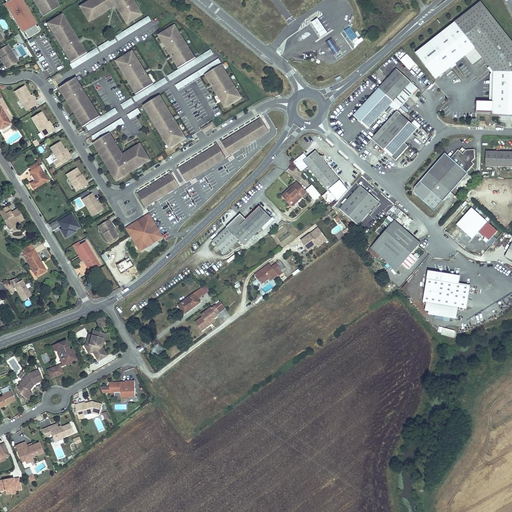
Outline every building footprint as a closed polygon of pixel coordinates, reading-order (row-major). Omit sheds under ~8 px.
[(4,0),(6,2),(3,3),(21,32),(23,31),(28,39),(39,33),(34,25),(36,23),(21,0),(4,0)] [(32,0),(43,18),(59,8),(54,0),(32,0)] [(79,7),(88,22),(99,16),(97,13),(106,8),(108,10),(115,6),(120,15),(122,13),(124,17),(122,18),(125,22),(128,21),(129,22),(141,15),(137,9),(135,10),(133,7),(135,5),(131,0),(129,0),(128,1),(127,0),(95,0),(91,3),(89,1),(79,7)] [(511,41),(481,3),(443,33),(467,55),(476,49),(495,71),(494,100),(494,112),(494,115),(511,115),(511,41)] [(59,16),(49,23),(51,27),(49,28),(55,37),(57,36),(59,40),(57,41),(68,59),(71,58),(73,62),(84,55),(82,51),(83,50),(72,32),(70,33),(68,29),(70,28),(64,19),(62,20),(59,16)] [(318,19),(311,23),(321,37),(328,33),(318,19)] [(353,44),(359,40),(351,27),(345,31),(353,44)] [(171,28),(159,35),(163,42),(165,41),(167,45),(166,46),(177,64),(179,63),(181,67),(192,60),(190,56),(192,55),(181,37),(179,38),(176,34),(178,33),(175,28),(172,30),(171,28)] [(467,55),(443,33),(416,54),(436,80),(467,55)] [(19,34),(14,36),(18,45),(23,43),(19,34)] [(139,44),(148,60),(152,58),(152,57),(155,56),(153,53),(160,50),(153,37),(139,44)] [(334,55),(340,52),(332,39),(326,43),(334,55)] [(7,46),(0,50),(0,55),(2,59),(3,58),(7,64),(5,66),(7,69),(14,65),(12,62),(16,60),(7,46)] [(200,56),(202,60),(214,56),(212,51),(200,56)] [(137,89),(139,92),(150,86),(148,82),(150,81),(139,63),(137,64),(134,60),(136,59),(132,52),(120,60),(121,62),(118,63),(121,68),(123,67),(126,71),(124,72),(135,90),(137,89)] [(406,54),(399,60),(409,70),(416,64),(406,54)] [(72,69),(83,63),(81,59),(70,65),(72,69)] [(210,77),(208,78),(219,96),(221,94),(224,99),(222,100),(226,106),(238,99),(236,97),(239,95),(237,91),(235,92),(232,88),(234,86),(223,68),(220,70),(218,66),(208,73),(210,77)] [(187,67),(168,75),(170,80),(189,71),(187,67)] [(397,71),(381,88),(394,100),(395,101),(412,84),(397,71)] [(165,79),(158,83),(160,87),(168,83),(165,79)] [(73,80),(62,87),(65,90),(62,92),(74,110),(76,109),(78,113),(76,114),(82,123),(84,122),(86,125),(96,119),(94,115),(96,114),(91,105),(89,106),(86,102),(88,100),(77,82),(75,83),(73,80)] [(24,86),(15,92),(25,108),(28,106),(30,109),(37,105),(35,101),(33,102),(30,96),(24,86)] [(124,87),(120,90),(126,100),(131,97),(124,87)] [(381,88),(380,89),(401,108),(395,101),(394,100),(381,88)] [(401,108),(380,89),(354,116),(369,129),(390,107),(396,113),(397,112),(401,108)] [(166,141),(170,147),(182,140),(181,138),(184,136),(181,132),(179,133),(177,129),(179,128),(169,112),(167,113),(165,110),(167,109),(161,100),(159,101),(157,97),(146,104),(149,108),(146,109),(152,118),(154,117),(156,121),(154,122),(163,137),(165,135),(168,140),(166,141)] [(124,110),(135,104),(132,99),(121,105),(124,110)] [(494,112),(494,100),(478,100),(477,111),(494,112)] [(10,124),(0,105),(0,128),(1,130),(11,124),(10,124)] [(100,118),(102,122),(118,114),(115,109),(100,118)] [(130,120),(141,113),(138,109),(128,115),(130,120)] [(396,113),(372,139),(397,162),(411,146),(406,143),(418,130),(397,112),(396,113)] [(41,113),(32,118),(42,134),(45,132),(47,135),(54,131),(52,127),(51,128),(47,123),(41,113)] [(228,154),(267,130),(260,118),(221,143),(228,154)] [(414,120),(411,124),(417,129),(420,126),(414,120)] [(201,129),(204,132),(211,128),(212,130),(216,127),(213,122),(201,129)] [(230,156),(269,132),(267,130),(228,154),(230,156)] [(107,136),(96,143),(98,146),(96,147),(100,153),(102,152),(104,156),(102,157),(106,163),(108,162),(110,165),(108,166),(115,178),(119,175),(121,178),(139,167),(137,165),(142,162),(143,164),(147,162),(146,159),(147,157),(140,146),(134,149),(135,151),(131,154),(130,152),(122,156),(120,157),(119,155),(121,153),(117,147),(115,149),(113,145),(115,144),(111,138),(110,139),(107,136)] [(59,142),(50,148),(59,162),(62,159),(64,163),(71,159),(69,155),(68,156),(64,150),(59,142)] [(186,180),(225,156),(218,145),(179,169),(186,180)] [(451,160),(446,155),(434,168),(456,189),(468,175),(467,174),(475,166),(473,164),(476,160),(475,151),(467,151),(464,155),(460,152),(459,151),(451,160)] [(315,152),(303,162),(338,202),(347,191),(323,161),(323,157),(320,157),(315,152)] [(511,153),(487,153),(486,168),(511,168),(511,153)] [(187,183),(226,158),(225,156),(186,180),(186,181),(187,183)] [(36,183),(30,187),(33,192),(49,183),(40,168),(30,174),(36,183)] [(456,189),(434,168),(416,189),(416,197),(435,213),(447,199),(452,194),(456,189)] [(76,169),(67,175),(75,188),(79,186),(81,190),(88,185),(85,182),(81,176),(76,169)] [(145,206),(178,185),(171,174),(138,194),(145,206)] [(320,196),(304,177),(299,180),(315,200),(320,196)] [(146,208),(180,187),(179,186),(178,185),(145,206),(146,208)] [(287,193),(282,198),(292,208),(306,195),(297,185),(293,188),(294,189),(288,194),(287,193)] [(360,187),(340,210),(358,226),(378,203),(360,187)] [(91,194),(82,200),(91,214),(94,211),(96,215),(103,210),(101,207),(100,207),(96,202),(91,194)] [(453,204),(458,199),(452,194),(447,199),(453,204)] [(0,211),(0,213),(7,224),(11,222),(12,224),(18,221),(17,220),(19,219),(21,222),(25,219),(18,209),(13,212),(9,206),(0,211)] [(472,208),(457,224),(473,238),(478,233),(488,243),(497,231),(472,208)] [(240,227),(231,236),(225,231),(211,244),(223,257),(238,243),(243,249),(267,226),(269,227),(273,224),(259,209),(240,227)] [(73,213),(58,221),(62,228),(60,229),(65,238),(77,232),(76,230),(80,227),(73,213)] [(402,224),(404,222),(408,218),(403,214),(398,219),(402,224)] [(149,216),(145,219),(150,226),(151,229),(153,227),(152,225),(154,223),(149,216)] [(145,219),(128,229),(137,245),(144,241),(148,247),(163,238),(154,223),(152,225),(153,227),(151,229),(150,226),(145,219)] [(109,220),(102,224),(104,228),(101,230),(109,243),(118,238),(114,230),(110,225),(111,224),(109,220)] [(225,231),(231,236),(240,227),(235,222),(225,231)] [(395,223),(371,249),(396,272),(420,245),(395,223)] [(316,245),(315,244),(325,237),(318,228),(314,231),(313,234),(311,236),(310,234),(300,241),(308,251),(316,245)] [(84,231),(78,235),(81,240),(87,237),(84,231)] [(317,247),(327,240),(325,237),(315,244),(316,245),(317,247)] [(86,241),(79,246),(87,258),(85,259),(93,271),(101,265),(86,241)] [(144,241),(137,245),(141,251),(148,247),(144,241)] [(33,245),(23,251),(37,276),(46,271),(40,262),(42,261),(33,245)] [(269,264),(255,275),(262,284),(276,273),(279,277),(283,273),(276,264),(272,267),(269,264)] [(455,279),(450,278),(444,277),(429,275),(424,306),(432,307),(430,319),(452,322),(454,310),(468,313),(471,289),(461,287),(462,280),(455,279)] [(19,282),(13,286),(15,290),(17,289),(21,296),(20,296),(23,302),(32,297),(24,282),(20,284),(19,282)] [(199,290),(180,305),(186,313),(200,302),(198,299),(202,295),(199,290)] [(211,313),(209,310),(204,314),(205,316),(198,321),(205,330),(212,325),(210,323),(216,318),(220,316),(219,314),(221,312),(217,306),(214,308),(216,310),(211,313)] [(100,329),(108,325),(104,316),(96,320),(100,329)] [(454,337),(455,330),(438,327),(437,335),(454,337)] [(102,342),(105,335),(94,332),(89,346),(85,348),(89,355),(93,353),(98,362),(105,358),(100,349),(102,345),(100,344),(101,342),(102,342)] [(67,342),(53,347),(54,351),(60,353),(62,352),(63,354),(62,357),(65,365),(66,366),(67,367),(70,366),(71,363),(77,361),(72,350),(70,351),(67,342)] [(60,366),(48,371),(51,380),(64,375),(60,366)] [(21,395),(27,400),(32,394),(29,392),(33,387),(32,386),(33,385),(35,386),(35,385),(44,381),(39,371),(28,375),(18,388),(21,395)] [(110,384),(110,394),(121,394),(121,398),(135,398),(135,383),(126,383),(126,384),(126,387),(123,387),(122,384),(110,384)] [(0,398),(0,408),(7,406),(7,405),(10,404),(16,401),(12,391),(3,395),(3,397),(0,398)] [(85,403),(81,404),(84,417),(93,415),(100,416),(103,405),(92,403),(92,404),(90,405),(90,404),(86,405),(85,403)] [(104,420),(110,418),(107,412),(101,414),(104,420)] [(57,424),(49,428),(43,430),(46,437),(51,435),(53,438),(55,437),(57,442),(63,440),(63,438),(74,434),(70,424),(62,428),(59,429),(58,427),(57,424)] [(76,445),(82,442),(80,436),(73,439),(76,445)] [(40,443),(33,446),(28,448),(27,446),(26,442),(15,447),(20,458),(23,457),(25,461),(32,459),(32,458),(44,453),(40,443)] [(0,447),(0,459),(4,457),(5,459),(10,457),(5,444),(0,446),(0,448),(0,447)] [(14,479),(0,481),(0,486),(1,492),(5,491),(16,489),(16,491),(21,490),(19,479),(14,480),(14,479)]
